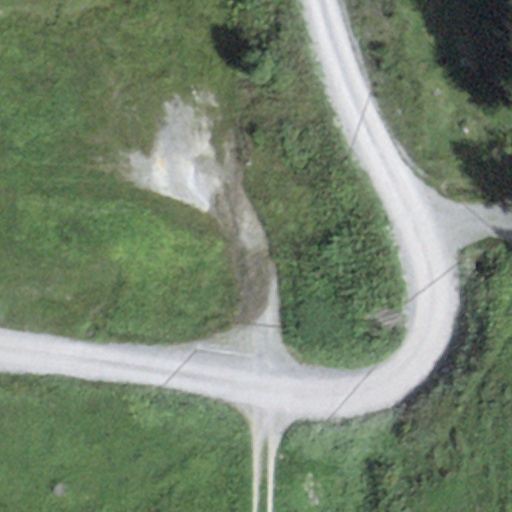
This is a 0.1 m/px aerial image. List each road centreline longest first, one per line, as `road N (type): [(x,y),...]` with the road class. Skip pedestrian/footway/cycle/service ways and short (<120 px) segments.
road 1 (track): [(0,348),(343,396),(374,389),(396,374),(426,323),(426,279),(409,222)]
road 2 (track): [(190,144),(234,201),(251,256),(257,381)]
road 3 (track): [(322,0),(337,56),(409,222)]
road 4 (track): [(260,511),(257,381)]
